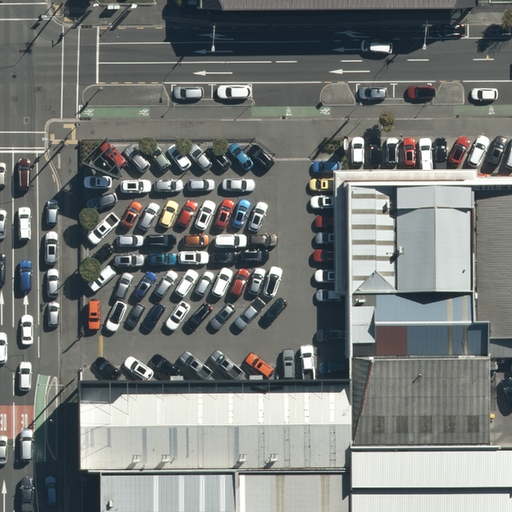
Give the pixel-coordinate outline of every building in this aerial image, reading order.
[(511,342),(511,186),(350,188),(351,344),(489,343),(511,342)] [(352,452),(491,451),(489,358),(489,343),(351,344),(352,382),(352,452)] [(352,452),(352,382),(82,385),(82,472),(102,473),(236,473),(352,470),(352,452)] [(511,511),(511,450),(491,451),(352,452),(352,470),(352,511),(511,511)] [(352,511),(352,470),(236,473),(235,511),(352,511)] [(235,511),(236,473),(102,473),(102,511),(235,511)]
